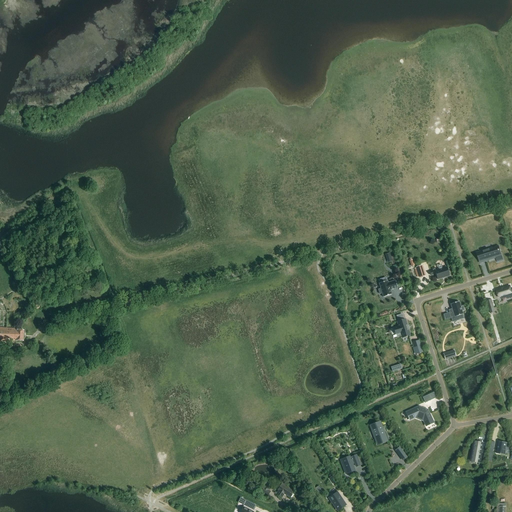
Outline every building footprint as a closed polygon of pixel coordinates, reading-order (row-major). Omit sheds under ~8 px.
[(483,251),(476,252),(479,261),(495,256),(497,262),(503,260),(499,246),(488,249),(488,250),(483,252),(483,251)] [(418,278),(426,275),(423,264),(414,267),(418,278)] [(447,267),(435,270),(430,272),(431,275),(436,273),(438,279),(450,276),(447,267)] [(388,281),(379,283),(381,289),(379,289),(380,294),(382,293),(384,297),(392,294),(390,290),(398,287),(395,280),(388,283),(388,281)] [(511,288),(511,285),(497,289),(499,297),(507,295),(508,298),(511,297),(511,288)] [(453,310),(450,311),(453,322),(459,320),(458,316),(463,314),(462,311),(464,310),(463,306),(461,306),(459,301),(451,304),(453,310)] [(398,326),(393,327),(395,334),(400,333),(401,337),(410,335),(405,320),(397,322),(398,326)] [(0,341),(6,341),(6,339),(9,340),(9,342),(15,342),(15,341),(23,341),(24,330),(17,329),(17,328),(0,327),(0,341)] [(419,340),(412,342),(416,354),(423,352),(419,340)] [(454,350),(444,353),(445,359),(456,355),(454,350)] [(419,405),(407,411),(411,419),(415,417),(424,421),(426,425),(432,422),(430,416),(432,416),(428,409),(419,405)] [(380,423),(371,426),(373,431),(374,430),(376,436),(375,437),(377,442),(386,438),(384,432),(383,433),(381,429),(382,428),(380,423)] [(499,441),(497,454),(505,455),(507,443),(499,441)] [(475,442),(471,461),(480,463),(481,456),(484,456),(485,453),(482,452),(483,443),(475,442)] [(344,459),(341,460),(345,471),(346,474),(347,473),(350,472),(350,473),(352,472),(355,470),(352,463),(355,462),(355,463),(359,462),(357,455),(353,456),(353,458),(351,459),(350,457),(347,458),(346,458),(344,458),(344,459)] [(294,494),(293,494),(294,491),(281,483),(278,490),(276,494),(283,498),(285,494),(290,497),(291,497),(292,498),(294,494)] [(271,487),(266,484),(263,488),(262,491),(261,491),(265,493),(264,495),(267,496),(268,495),(268,496),(271,491),(269,490),(271,487)] [(333,495),(330,498),(332,501),(338,510),(346,505),(337,493),(333,495)]
